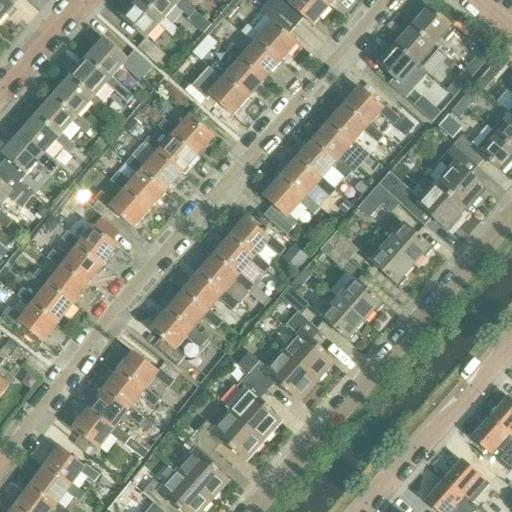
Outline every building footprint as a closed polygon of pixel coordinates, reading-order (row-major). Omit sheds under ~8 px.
[(0,0),(0,22),(9,12),(13,7),(12,6),(8,2),(5,0),(0,0)] [(139,0),(122,19),(146,40),(138,49),(156,66),(166,56),(147,40),(159,26),(173,38),(179,31),(166,19),(163,22),(139,0)] [(177,0),(139,0),(163,22),(166,19),(176,7),(190,19),(196,12),(183,0),(180,3),(177,0)] [(271,0),(270,2),(298,27),(306,18),(315,26),(331,8),(322,0),(294,0),(294,1),(292,0),(271,0)] [(248,26),(242,34),(255,46),(259,41),(283,63),(299,44),(290,36),(298,27),(270,2),(260,12),(266,17),(253,31),(248,26)] [(431,9),(414,29),(434,47),(440,51),(447,42),(457,32),(431,9)] [(414,29),(398,47),(418,65),(423,70),(440,51),(434,47),(414,29)] [(103,40),(87,59),(112,80),(113,79),(123,67),(141,83),(154,69),(135,52),(127,61),(103,40)] [(226,51),(226,52),(239,63),(243,59),(267,81),(283,63),(259,41),(255,46),(245,56),(232,45),(231,46),(226,51)] [(398,47),(381,66),(395,78),(390,84),(389,85),(406,100),(406,99),(428,74),(423,70),(418,65),(398,47)] [(472,80),(489,61),(481,54),(464,73),(472,80)] [(87,59),(70,78),(94,99),(96,97),(107,86),(120,98),(126,91),(113,79),(112,80),(87,59)] [(251,99),(267,81),(243,59),(239,63),(229,75),(216,64),(211,70),(223,81),(227,77),(251,99)] [(485,91),(502,72),(495,65),(478,85),(485,91)] [(210,69),(195,86),(196,88),(209,99),(211,96),(235,117),(251,99),(227,77),(223,81),(211,70),(210,69)] [(456,98),(472,80),(464,73),(448,92),(456,98)] [(110,110),(96,97),(94,99),(70,78),(54,96),(78,118),(80,117),(79,116),(90,105),(103,117),(110,110)] [(361,89),(345,107),(370,129),(371,127),(382,114),(395,126),(401,119),(398,116),(387,107),(385,109),(362,89),(361,89)] [(461,103),(469,110),(476,101),(469,95),(461,103)] [(54,96),(37,116),(61,138),(63,136),(63,135),(73,124),(87,136),(93,129),(80,117),(78,118),(54,96)] [(413,104),(412,105),(433,124),(442,114),(423,97),(422,99),(419,97),(413,104)] [(459,120),(469,110),(461,103),(452,114),(459,120)] [(345,107),(329,125),(353,147),(355,145),(356,144),(365,133),(378,144),(384,138),(371,127),(370,129),(345,107)] [(511,147),(511,114),(510,113),(494,132),(511,147)] [(37,116),(20,134),(45,156),(46,154),(56,143),(70,155),(76,148),(63,136),(61,138),(37,116)] [(175,135),(200,157),(216,138),(191,117),(178,132),(164,121),(159,127),(172,138),(175,135)] [(329,125),(313,143),(337,165),(340,162),(348,153),(362,166),(370,157),(356,144),(355,145),(353,147),(329,125)] [(149,139),(142,146),(156,157),(156,156),(159,153),(184,175),(200,157),(175,135),(172,138),(159,127),(158,128),(162,131),(152,142),(149,139)] [(503,174),(511,162),(511,147),(494,132),(477,151),(462,137),(454,146),(479,168),(487,160),(503,174)] [(7,159),(1,167),(21,183),(27,176),(37,165),(51,177),(60,166),(46,154),(45,156),(20,134),(2,155),(7,159)] [(346,181),(353,173),(340,162),(337,165),(313,143),(297,161),(322,183),(324,180),(333,169),(346,181)] [(471,177),(479,168),(454,146),(442,160),(451,168),(437,184),(467,211),(472,205),(474,207),(487,191),(471,177)] [(133,157),(127,164),(140,175),(141,174),(143,171),(168,193),(184,175),(159,153),(156,156),(156,157),(146,169),(133,157)] [(336,192),(324,180),(322,183),(297,161),(281,179),(306,201),(307,199),(317,188),(330,199),(336,192)] [(20,184),(21,183),(1,167),(0,167),(0,209),(9,198),(22,210),(34,196),(20,184)] [(112,181),(110,183),(123,194),(125,192),(127,189),(152,211),(168,193),(143,171),(141,174),(140,175),(139,176),(130,186),(117,175),(112,181)] [(467,211),(437,184),(422,201),(391,174),(380,187),(401,206),(426,228),(434,219),(451,233),(464,218),(462,216),(467,211)] [(320,210),(307,199),(306,201),(281,179),(265,197),(275,206),(266,217),(288,237),(298,225),(290,218),(301,206),(313,217),(320,210)] [(393,216),(401,206),(380,187),(359,211),(369,220),(382,206),(393,216)] [(136,229),(152,211),(127,189),(125,192),(123,194),(115,203),(103,193),(97,200),(110,211),(112,208),(136,229)] [(0,223),(7,230),(10,227),(13,222),(0,211),(0,223)] [(247,220),(231,238),(256,260),(258,258),(268,246),(281,257),(287,250),(273,237),(270,240),(247,220)] [(388,244),(415,267),(425,256),(427,258),(434,251),(405,225),(388,244)] [(68,232),(62,240),(76,251),(79,247),(105,267),(120,248),(94,228),(82,243),(68,232)] [(351,260),(359,251),(338,233),(330,242),(351,260)] [(388,244),(388,245),(379,237),(372,244),(381,252),(372,263),(401,288),(407,281),(405,278),(415,267),(388,244)] [(231,238),(215,257),(253,289),(270,268),(258,258),(256,260),(231,238)] [(342,271),(351,260),(330,242),(320,252),(342,271)] [(90,286),(105,267),(79,247),(76,251),(67,263),(53,252),(51,255),(90,286)] [(75,305),(90,286),(51,255),(48,259),(61,270),(52,281),(38,270),(35,274),(75,305)] [(215,257),(199,275),(237,307),(239,305),(226,294),(236,282),(249,293),(253,289),(215,257)] [(61,324),(75,305),(35,274),(32,278),(46,289),(37,300),(24,289),(21,293),(61,324)] [(199,275),(184,293),(209,315),(211,313),(210,312),(220,301),(221,302),(233,312),(237,307),(199,275)] [(378,314),(385,306),(356,281),(340,300),(366,323),(376,312),(378,314)] [(311,307),(297,295),(290,288),(281,298),(299,313),(303,317),(311,307)] [(184,293),(168,312),(206,343),(207,341),(196,331),(205,319),(217,330),(223,323),(211,313),(209,315),(184,293)] [(356,334),(366,323),(340,300),(323,319),(352,344),(358,336),(356,334)] [(11,309),(5,317),(18,327),(21,324),(45,343),(61,324),(35,304),(31,308),(23,319),(11,309)] [(202,348),(206,344),(168,312),(152,330),(163,339),(156,348),(179,367),(185,360),(177,353),(190,338),(202,348)] [(321,333),(303,317),(299,313),(288,326),(298,335),(283,353),(317,383),(334,364),(322,353),(324,352),(313,342),(321,333)] [(160,401),(147,391),(157,378),(170,389),(176,381),(161,370),(159,373),(134,353),(119,373),(158,403),(160,401)] [(300,402),(317,383),(283,353),(267,370),(249,354),(238,367),(248,376),(249,375),(268,393),(276,383),(287,393),(289,391),(300,402)] [(0,401),(11,387),(0,379),(0,369),(6,361),(0,356),(0,401)] [(154,408),(158,403),(119,373),(104,392),(130,412),(133,409),(142,398),(154,408)] [(260,402),(268,393),(249,375),(248,376),(238,388),(245,395),(230,412),(264,442),(281,423),(269,413),(271,411),(260,402)] [(155,427),(133,409),(130,412),(104,392),(90,411),(116,431),(118,429),(127,417),(150,435),(155,427)] [(511,402),(508,399),(490,418),(510,436),(511,437),(511,402)] [(149,453),(118,429),(116,431),(90,411),(75,431),(101,451),(112,436),(143,461),(149,453)] [(248,461),(264,442),(230,412),(214,429),(207,422),(196,434),(216,452),(224,443),(234,452),(236,451),(248,461)] [(473,438),(472,439),(491,456),(509,473),(511,469),(511,438),(510,437),(509,436),(509,435),(490,418),(473,438)] [(208,461),(216,452),(196,434),(185,447),(193,454),(177,472),(211,502),(229,482),(217,472),(218,470),(208,461)] [(60,450),(45,469),(72,489),(74,487),(83,475),(94,483),(100,476),(86,466),(84,468),(60,450)] [(457,467),(444,482),(464,499),(465,497),(473,504),(489,486),(481,479),(471,470),(462,462),(457,467)] [(86,495),(74,487),(72,489),(45,469),(31,489),(58,509),(60,506),(68,494),(80,503),(86,495)] [(185,511),(202,511),(211,502),(177,472),(162,488),(154,481),(143,494),(162,510),(163,511),(171,502),(182,511),(183,510),(185,511)] [(444,482),(426,502),(435,510),(437,511),(475,511),(477,511),(464,499),(444,482)] [(68,511),(60,506),(58,509),(31,489),(16,508),(21,511),(68,511)]
